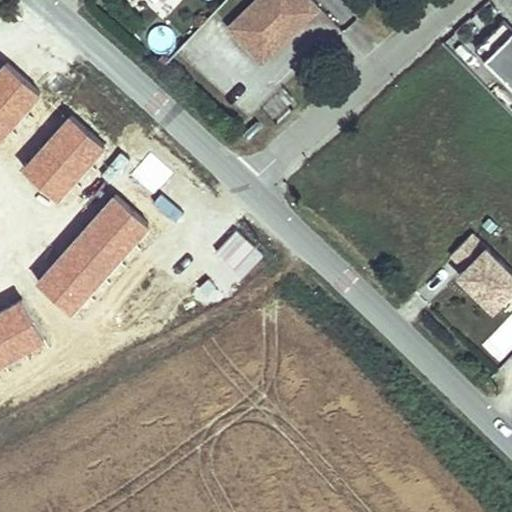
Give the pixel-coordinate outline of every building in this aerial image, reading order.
[(263,62),(320,7),(313,0),(256,0),(229,26),(263,62)] [(511,84),(511,27),(504,20),(476,48),(511,84)] [(257,121),(244,134),(248,138),(262,126),(257,121)] [(511,289),(511,272),(472,233),(452,254),(466,268),(459,274),(474,289),(477,286),(483,292),(480,295),(494,308),(511,289)] [(477,286),(474,289),(480,295),(483,292),(477,286)]
